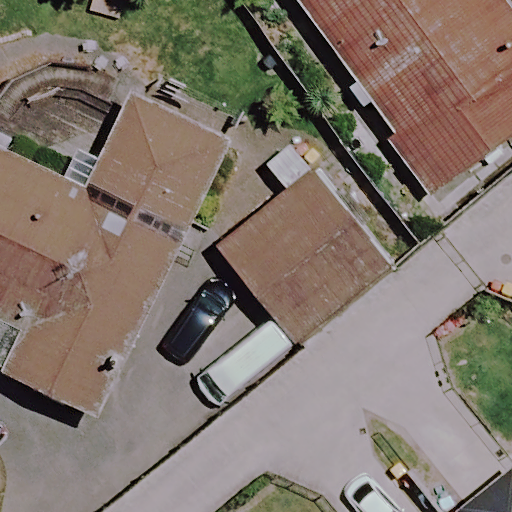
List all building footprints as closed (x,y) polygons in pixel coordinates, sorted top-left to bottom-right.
[(511,138),(511,1),(511,0),(295,0),(435,194),(511,138)] [(230,148),(144,105),(96,199),(0,150),(0,365),(94,413),(230,148)] [(397,267),(321,174),(229,248),(305,342),(397,267)] [(511,241),(451,288),(511,366),(511,241)] [(511,511),(511,486),(506,478),(474,504),(451,477),(407,511),(511,511)]
